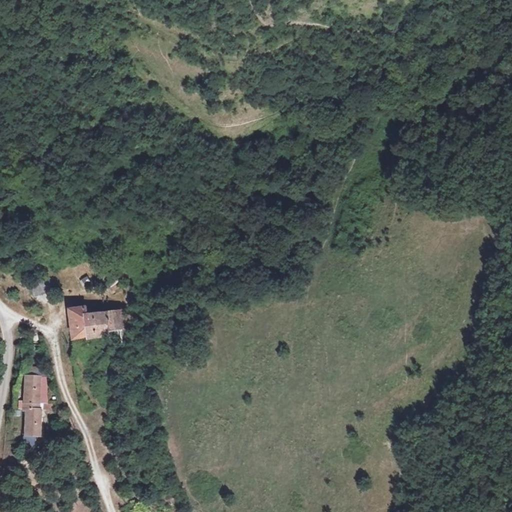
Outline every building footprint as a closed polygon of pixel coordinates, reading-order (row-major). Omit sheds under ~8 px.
[(56,289),(50,273),(31,280),(37,296),(56,289)] [(119,290),(126,282),(118,274),(111,283),(119,290)] [(95,313),(93,304),(76,306),(82,336),(114,333),(115,345),(126,344),(123,310),(95,313)] [(112,350),(106,344),(98,351),(105,357),(112,350)] [(30,376),(29,406),(32,406),(43,407),(44,377),(30,376)] [(45,433),(46,407),(43,407),(32,406),(30,433),(45,433)] [(23,446),(34,446),(34,437),(23,437),(23,446)]
